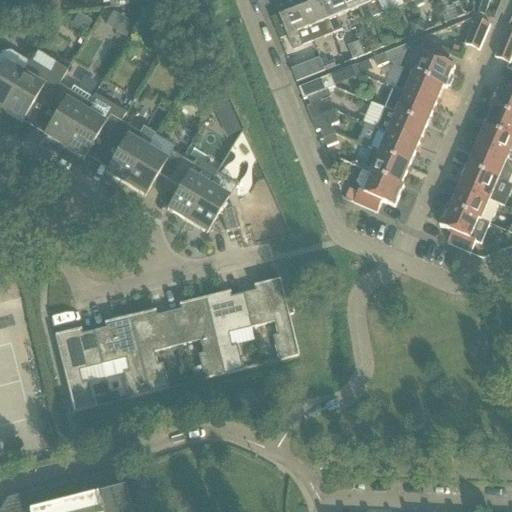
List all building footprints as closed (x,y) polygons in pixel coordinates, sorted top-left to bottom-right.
[(50,11),(48,0),(38,0),(40,12),(50,11)] [(58,0),(48,0),(50,11),(59,10),(58,0)] [(119,8),(118,0),(108,0),(109,5),(110,9),(119,8)] [(296,0),(288,0),(274,6),(279,17),(271,21),(280,42),(287,39),(288,38),(293,52),(303,48),(297,34),(308,30),(296,0)] [(334,36),(319,0),(296,0),(308,30),(319,26),(324,39),(334,36)] [(348,14),(342,0),(319,0),(334,36),(343,32),(343,31),(338,18),(348,14)] [(374,20),(365,0),(342,0),(348,14),(359,10),(364,23),(374,20)] [(383,0),(365,0),(374,20),(383,16),(378,2),(383,0)] [(412,0),(414,4),(416,8),(425,5),(423,0),(412,0)] [(458,20),(465,17),(459,4),(452,7),(458,20)] [(485,17),(489,8),(481,5),(478,15),(485,17)] [(137,6),(127,7),(128,18),(138,17),(137,6)] [(133,24),(112,11),(104,24),(125,37),(133,24)] [(480,53),(490,27),(491,27),(476,21),(465,46),(480,53)] [(511,60),(511,36),(506,34),(495,59),(510,66),(511,60)] [(430,45),(426,53),(418,72),(416,76),(416,77),(444,89),(446,90),(447,88),(450,88),(453,80),(452,77),(455,69),(447,65),(452,54),(430,45)] [(0,111),(1,112),(28,67),(29,65),(10,54),(2,53),(0,56),(0,111)] [(389,65),(385,56),(374,60),(378,69),(389,65)] [(328,59),(320,62),(325,73),(337,68),(334,62),(329,64),(328,59)] [(320,60),(310,64),(292,71),(297,84),(325,73),(320,62),(320,60)] [(370,62),(357,67),(361,76),(374,71),(370,62)] [(45,109),(59,87),(67,73),(55,65),(49,74),(30,63),(29,65),(28,67),(1,112),(22,124),(35,103),(45,109)] [(357,67),(348,71),(352,81),(361,78),(361,76),(357,67)] [(416,77),(416,76),(405,71),(396,92),(436,108),(444,89),(416,77)] [(97,84),(83,76),(77,86),(91,94),(97,84)] [(330,78),(299,90),(304,102),(308,100),(307,99),(318,95),(335,88),(330,78)] [(493,97),(490,105),(492,107),(491,110),(493,111),(494,110),(511,117),(511,83),(508,92),(500,88),(496,97),(493,97)] [(63,149),(92,100),(73,88),(69,93),(59,87),(45,109),(56,116),(43,137),(63,149)] [(436,108),(396,92),(394,91),(386,110),(397,115),(427,128),(436,108)] [(310,107),(307,109),(312,122),(334,113),(329,100),(321,103),(318,95),(307,99),(308,100),(310,107)] [(94,98),(92,100),(63,149),(83,161),(96,140),(107,146),(120,124),(125,116),(94,98)] [(418,148),(427,128),(397,115),(386,110),(385,110),(376,130),(418,148)] [(511,141),(511,117),(494,110),(493,111),(485,130),(511,141)] [(339,125),(334,113),(312,122),(316,134),(320,132),(324,140),(335,136),(332,128),(339,125)] [(125,186),(146,151),(134,144),(139,135),(120,124),(107,146),(118,153),(105,174),(125,186)] [(410,168),(418,148),(376,130),(368,150),(373,152),(410,168)] [(511,141),(485,130),(477,149),(511,164),(511,141)] [(338,145),(335,136),(324,140),(327,149),(338,145)] [(511,175),(511,164),(477,149),(468,169),(500,183),(507,186),(511,175)] [(158,177),(169,183),(182,161),(171,154),(165,163),(146,151),(125,186),(145,198),(158,177)] [(373,152),(365,172),(401,188),(402,187),(410,168),(373,152)] [(186,223),(207,188),(188,176),(193,168),(182,161),(169,183),(180,190),(167,211),(186,223)] [(491,203),(500,183),(468,169),(459,189),(490,202),(491,203)] [(404,188),(402,187),(401,188),(365,172),(363,171),(357,184),(361,191),(360,193),(359,194),(350,191),(346,201),(377,215),(382,204),(395,209),(404,188)] [(228,201),(207,188),(186,223),(207,235),(218,216),(222,219),(226,234),(239,231),(234,211),(224,206),(228,201)] [(483,223),(491,203),(490,202),(459,189),(451,208),(451,209),(482,222),(483,223)] [(451,209),(451,208),(449,207),(440,229),(453,234),(448,245),(471,255),(476,243),(482,246),(490,226),(451,209)] [(254,293),(242,296),(251,330),(275,324),(278,338),(275,338),(281,362),(298,358),(288,317),(292,316),(289,303),(284,304),(279,282),(259,287),(260,292),(254,293)] [(223,296),(204,301),(223,377),(241,372),(236,348),(231,349),(227,335),(251,330),(242,296),(231,299),(224,301),(223,296)] [(180,312),(168,315),(176,349),(200,343),(203,357),(197,358),(203,381),(223,377),(204,301),(185,305),(186,311),(180,312)] [(148,314),(129,319),(148,395),(168,390),(162,367),(157,369),(153,354),(176,349),(168,315),(150,319),(148,314)] [(105,331),(93,334),(102,368),(125,362),(129,375),(123,377),(129,400),(148,395),(129,319),(110,324),(111,329),(105,331)] [(74,333),(54,338),(73,414),(93,409),(87,385),(82,386),(79,373),(102,368),(93,334),(82,336),(75,338),(74,333)] [(117,473),(43,492),(48,510),(38,511),(128,511),(128,509),(123,490),(121,491),(117,473)] [(38,511),(48,510),(43,492),(6,501),(0,511),(38,511)]
